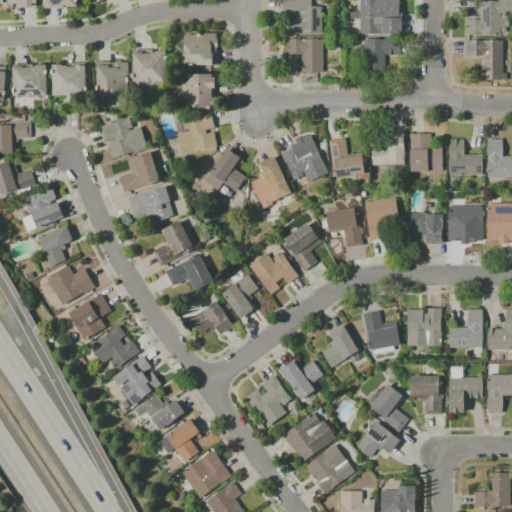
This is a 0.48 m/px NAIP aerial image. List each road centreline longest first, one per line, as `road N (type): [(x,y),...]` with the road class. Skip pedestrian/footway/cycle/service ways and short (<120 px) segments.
road 1 (residential): [(69,156),(154,316),(297,511)]
road 2 (residential): [(511,276),(355,281),(206,385)]
road 3 (residential): [(511,105),(249,104)]
road 4 (motorway): [(118,511),(0,284)]
road 5 (residential): [(0,37),(91,36),(168,11),(250,11)]
road 6 (motorway): [(107,511),(0,347)]
road 7 (residential): [(511,447),(441,448),(442,511)]
